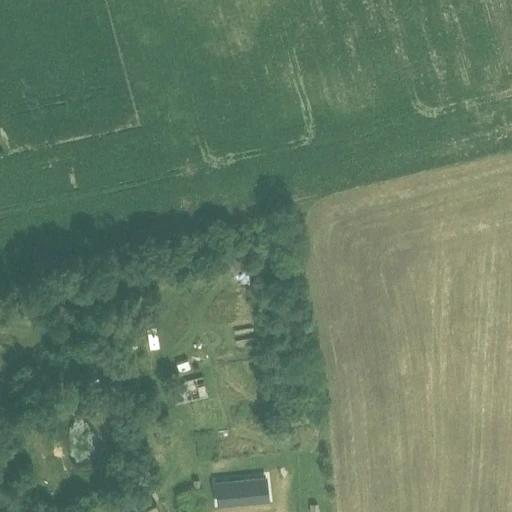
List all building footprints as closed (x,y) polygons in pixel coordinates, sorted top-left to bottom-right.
[(174,257),(150,263),(155,284),(180,280),(174,257)] [(193,360),(182,365),(188,379),(199,374),(193,360)] [(185,405),(211,398),(209,391),(183,398),(185,405)] [(267,475),(216,480),(219,503),(269,498),(267,475)] [(193,480),(194,488),(203,487),(202,478),(193,480)] [(160,511),(156,502),(138,511),(160,511)]
